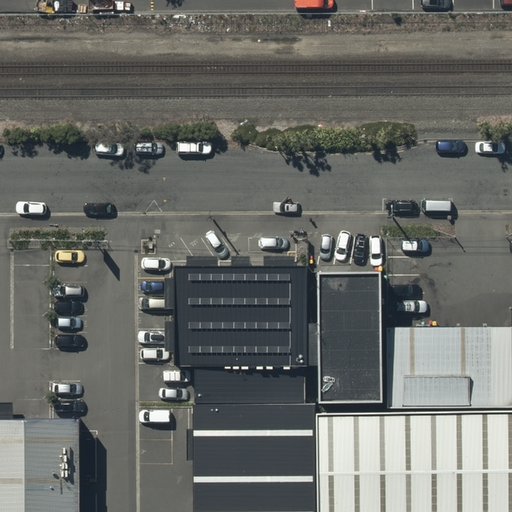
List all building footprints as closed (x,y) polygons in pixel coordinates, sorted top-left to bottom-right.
[(379,284),(319,285),(319,413),(380,413),(379,284)] [(309,285),(166,286),(166,414),(309,413),(309,285)] [(511,340),(385,341),(386,418),(511,417),(511,340)] [(291,511),(291,417),(166,417),(166,511),(291,511)] [(74,511),(75,426),(0,426),(0,511),(74,511)] [(511,511),(511,427),(317,429),(317,511),(511,511)]
